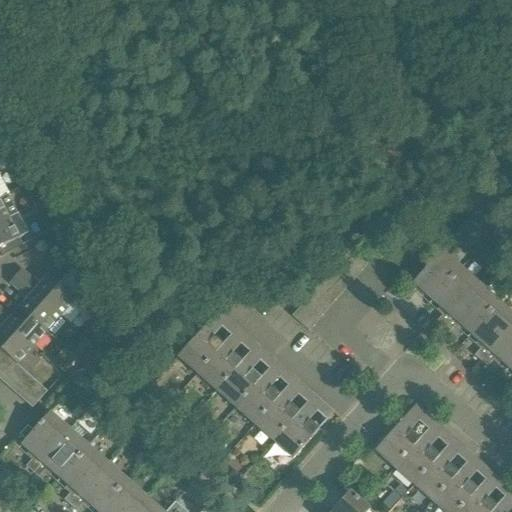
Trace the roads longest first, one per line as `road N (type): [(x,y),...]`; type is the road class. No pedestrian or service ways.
road 1 (residential): [(362,417),(396,379),(414,376),(511,457)]
road 2 (residential): [(362,417),(236,309)]
